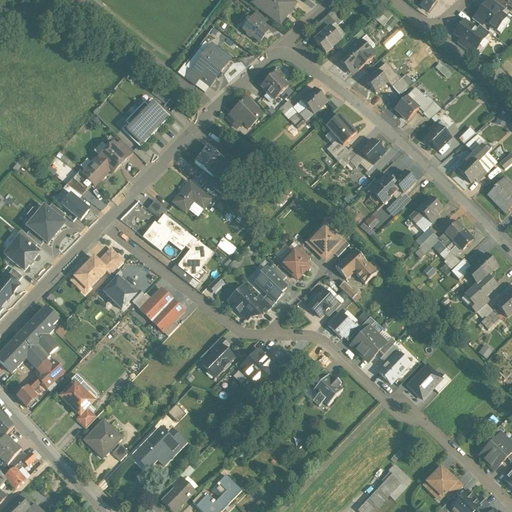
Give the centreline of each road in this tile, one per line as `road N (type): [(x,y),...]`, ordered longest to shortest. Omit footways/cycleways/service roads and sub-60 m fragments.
road 1 (residential): [(104,223),(244,336),(314,337),(385,402)]
road 2 (residential): [(281,53),(383,124),(511,250)]
road 3 (residential): [(281,53),(267,58),(104,223)]
road 4 (residential): [(106,511),(0,396)]
road 5 (residential): [(104,223),(0,328)]
